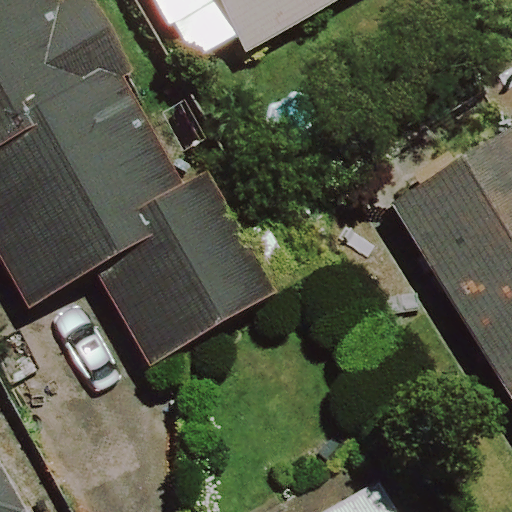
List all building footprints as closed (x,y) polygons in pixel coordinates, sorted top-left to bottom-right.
[(0,0),(0,254),(29,307),(98,269),(150,363),(279,293),(209,168),(182,182),(124,76),(137,69),(98,0),(0,0)] [(156,0),(170,23),(174,21),(194,57),(238,33),(247,50),(338,0),(156,0)] [(511,126),(392,201),(511,389),(511,126)] [(0,511),(30,511),(0,456),(0,511)] [(406,511),(388,480),(331,511),(406,511)]
